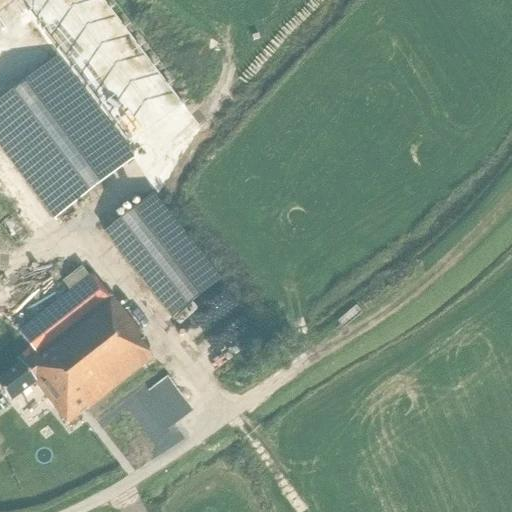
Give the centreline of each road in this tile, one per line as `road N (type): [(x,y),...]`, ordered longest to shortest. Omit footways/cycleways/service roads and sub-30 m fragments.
road 1 (track): [(511,194),(443,270),(232,414)]
road 2 (unclassified): [(64,511),(232,414)]
